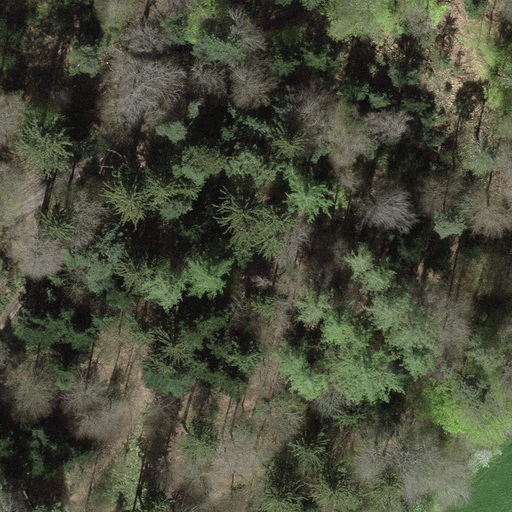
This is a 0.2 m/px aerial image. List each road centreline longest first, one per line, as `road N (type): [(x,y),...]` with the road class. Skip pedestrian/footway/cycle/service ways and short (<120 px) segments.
road 1 (track): [(108,136),(133,241),(164,318),(121,439),(59,511)]
road 2 (track): [(350,0),(250,26),(108,136)]
road 3 (track): [(182,0),(148,85),(108,136)]
